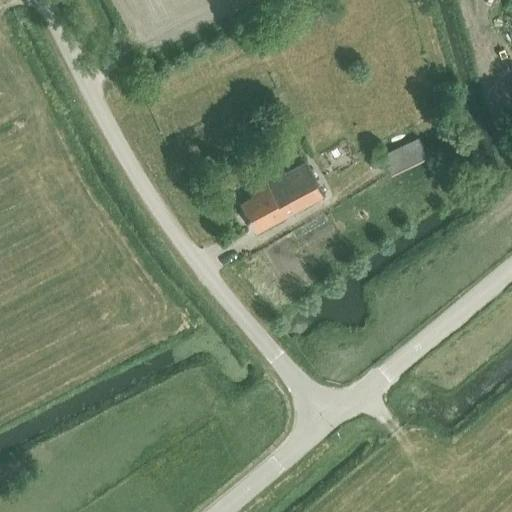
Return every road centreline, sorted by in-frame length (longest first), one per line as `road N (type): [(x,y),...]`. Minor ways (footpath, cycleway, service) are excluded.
road 1 (unclassified): [(327,421),(147,196),(42,0)]
road 2 (tertiary): [(327,421),(511,268)]
road 3 (tertiary): [(219,511),(327,421)]
